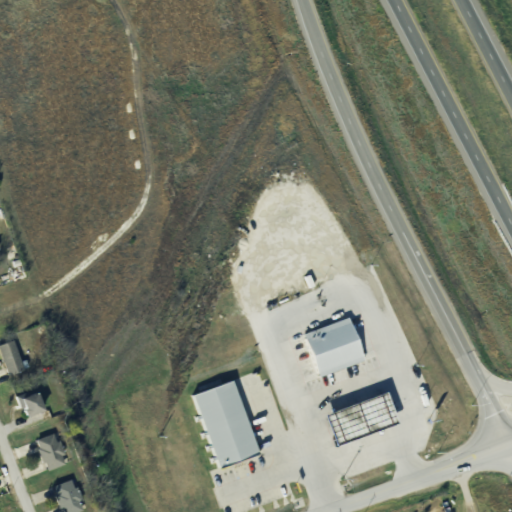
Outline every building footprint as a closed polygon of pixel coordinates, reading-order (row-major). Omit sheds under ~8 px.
[(295,340),(311,382),(358,365),(342,322),(295,340)] [(26,370),(20,340),(3,343),(9,374),(26,370)] [(0,373),(0,346),(8,344),(21,377),(4,384),(0,373)] [(184,401),(212,476),(253,461),(225,385),(184,401)] [(50,410),(44,391),(27,397),(33,416),(50,410)] [(11,400),(20,397),(21,400),(30,397),(37,416),(20,423),(11,400)] [(317,422),(328,453),(391,430),(379,399),(317,422)] [(31,444),(35,454),(33,455),(37,467),(40,466),(43,475),(59,469),(56,459),(59,458),(55,445),(51,447),(48,438),(31,444)] [(48,490),(52,500),(50,501),(53,511),(76,511),(74,507),(79,505),(73,489),(68,491),(65,483),(48,490)]
